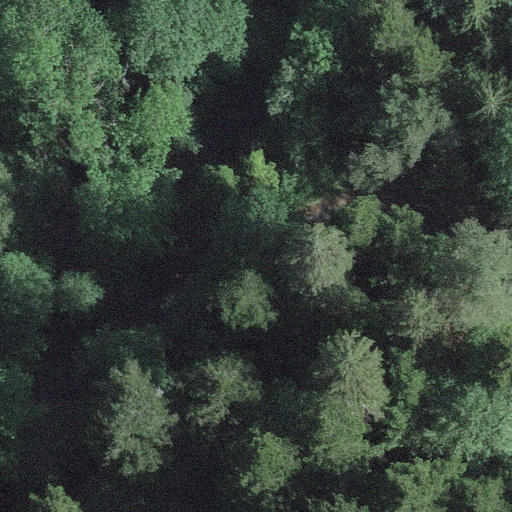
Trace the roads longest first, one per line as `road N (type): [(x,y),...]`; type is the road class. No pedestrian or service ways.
road 1 (unclassified): [(0,412),(59,394),(209,280),(301,241),(381,229),(418,234),(511,284)]
road 2 (unclassified): [(404,0),(331,35),(83,247),(0,281)]
